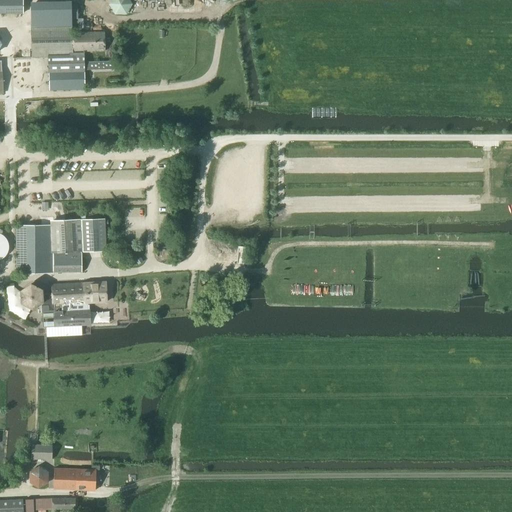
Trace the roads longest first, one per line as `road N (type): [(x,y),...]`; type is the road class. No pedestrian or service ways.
road 1 (track): [(511,476),(157,479),(113,492),(0,494)]
road 2 (track): [(241,0),(217,12),(214,70),(199,82),(11,94)]
road 3 (track): [(0,24),(10,25),(12,154),(12,219),(0,222)]
road 4 (track): [(148,270),(0,276)]
